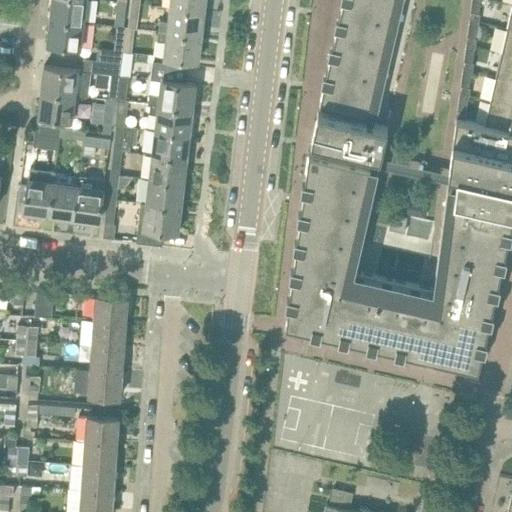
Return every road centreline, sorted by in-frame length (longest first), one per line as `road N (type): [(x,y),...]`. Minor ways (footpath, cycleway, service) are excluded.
road 1 (tertiary): [(241,284),(274,0)]
road 2 (residential): [(173,277),(155,511)]
road 3 (tertiary): [(213,511),(241,284)]
road 4 (residential): [(173,277),(0,252)]
